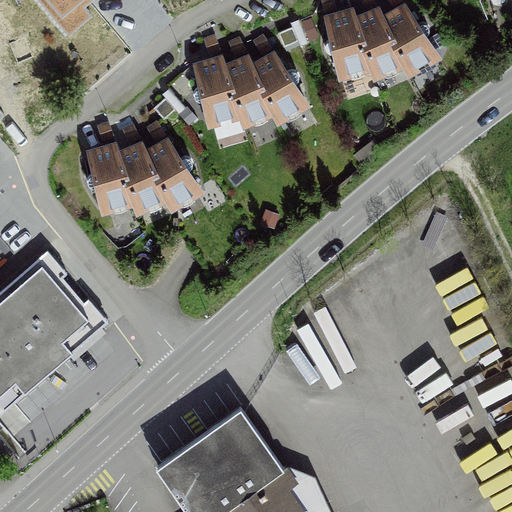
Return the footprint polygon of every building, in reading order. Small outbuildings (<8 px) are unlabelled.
[(40,0),(61,24),(90,0),(40,0)] [(322,0),(325,11),(338,8),(335,0),(322,0)] [(348,12),(326,18),(341,74),(371,64),(375,73),(402,59),(409,70),(438,53),(408,6),(391,15),(383,19),(379,10),(363,17),(357,20),(354,11),(348,12)] [(309,42),(299,18),(290,22),(292,26),(278,32),(284,46),(298,40),(300,45),(309,42)] [(256,41),(262,50),(272,44),(266,34),(256,41)] [(206,40),(210,52),(221,48),(216,36),(206,40)] [(231,46),(236,55),(245,50),(241,41),(231,46)] [(245,120),(272,108),(279,117),(307,100),(278,56),(262,64),(254,67),(249,59),(233,65),(226,67),(223,58),(207,62),(196,65),(210,122),(241,113),(245,120)] [(18,58),(0,73),(0,111),(11,102),(21,114),(47,92),(18,58)] [(165,97),(154,107),(164,118),(175,108),(179,112),(186,106),(169,87),(162,93),(165,97)] [(99,128),(102,137),(113,134),(110,124),(99,128)] [(126,128),(130,137),(138,134),(135,125),(126,128)] [(152,130),(157,138),(166,133),(160,125),(152,130)] [(128,151),(120,155),(117,146),(98,152),(90,154),(103,208),(135,199),(139,207),(168,196),(172,203),(201,187),(171,142),(158,149),(147,154),(143,145),(128,151)] [(46,251),(0,293),(0,409),(4,414),(13,406),(23,397),(58,364),(65,359),(70,354),(109,319),(46,251)] [(222,413),(142,475),(167,511),(290,511),(264,466),(222,413)]
